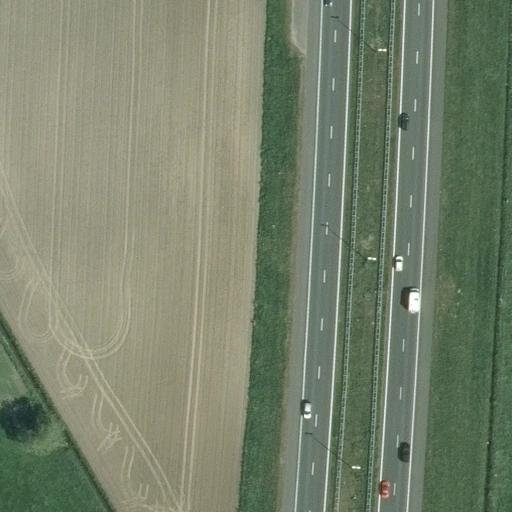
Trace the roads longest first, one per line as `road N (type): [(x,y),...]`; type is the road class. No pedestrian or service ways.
road 1 (motorway): [(331,0),(299,511)]
road 2 (motorway): [(403,511),(419,0)]
